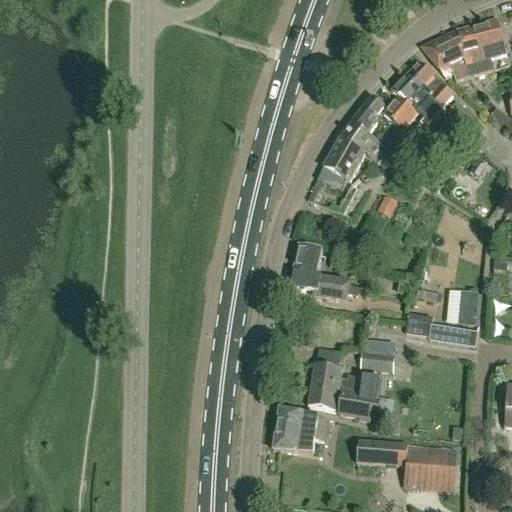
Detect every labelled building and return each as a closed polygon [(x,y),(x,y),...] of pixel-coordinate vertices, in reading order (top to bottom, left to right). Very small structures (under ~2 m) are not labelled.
[(466,32),(480,78),(494,73),(491,62),(506,58),(497,23),(466,32)] [(456,86),(480,78),(466,32),(456,34),(456,35),(422,51),(446,83),(453,79),(456,86)] [(419,65),(408,77),(432,99),(429,103),(441,113),(453,99),(442,88),(419,65)] [(440,114),(441,113),(429,103),(432,99),(408,77),(403,82),(399,81),(392,88),(394,92),(391,94),(397,100),(417,119),(421,115),(428,121),(437,110),(440,114)] [(390,153),(397,144),(417,119),(397,100),(382,118),(395,130),(378,148),(387,156),(390,153)] [(387,156),(378,148),(368,140),(377,128),(376,122),(384,111),(372,101),(342,139),(360,154),(360,155),(365,159),(378,168),(386,158),(387,156)] [(469,135),(477,126),(478,125),(456,105),(445,118),(467,137),(469,135)] [(360,154),(342,139),(340,142),(323,172),(324,172),(329,175),(346,187),(350,186),(365,159),(360,155),(360,154)] [(411,167),(417,160),(397,144),(390,153),(398,160),(397,161),(402,164),(405,162),(411,167)] [(324,172),(317,184),(323,187),(329,175),(324,172)] [(356,214),(364,201),(372,192),(361,182),(351,193),(338,215),(352,222),(356,214)] [(312,194),(322,199),(327,189),(323,187),(317,184),(312,194)] [(317,208),(322,199),(312,194),(308,204),(317,208)] [(387,202),(380,215),(388,219),(395,206),(387,202)] [(395,222),(404,226),(408,219),(398,214),(395,222)] [(293,275),(317,280),(323,256),(299,248),(293,275)] [(332,260),(330,271),(342,274),(343,273),(353,276),(356,266),(332,260)] [(317,281),(317,280),(293,275),(289,293),(314,297),(313,301),(345,307),(347,299),(356,300),(358,291),(349,289),(349,288),(317,281)] [(397,297),(413,300),(415,288),(399,285),(397,297)] [(418,294),(416,302),(437,305),(439,297),(418,294)] [(406,338),(430,341),(433,321),(409,318),(406,338)] [(341,394),(343,385),(340,385),(342,372),(339,371),(341,357),(319,353),(316,367),(315,367),(308,410),(336,415),(339,394),(341,394)] [(361,373),(393,377),(395,361),(363,357),(361,373)] [(343,385),(341,394),(344,395),(339,419),(359,423),(359,424),(376,428),(381,401),(379,401),(381,389),(358,386),(359,381),(347,380),(346,386),(343,385)] [(280,413),(273,454),(313,460),(313,459),(313,458),(315,444),(325,446),(329,422),(280,413)] [(406,470),(408,449),(358,444),(356,466),(406,470)]
